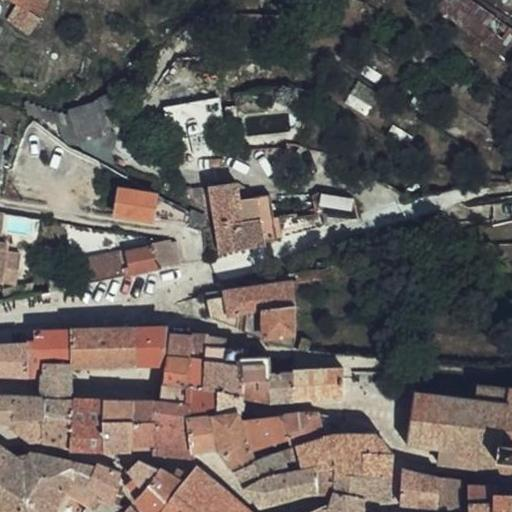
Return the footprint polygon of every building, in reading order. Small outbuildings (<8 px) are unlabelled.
[(40,0),(12,0),(18,3),(4,27),(27,41),(39,20),(31,16),(40,0)] [(511,16),(447,0),(384,0),(382,10),(511,43),(511,16)] [(171,134),(227,122),(221,94),(165,106),(171,134)] [(70,110),(82,139),(112,126),(100,97),(70,110)] [(272,217),(259,219),(255,197),(237,200),(234,182),(207,186),(207,189),(180,192),(182,204),(203,211),(211,211),(214,226),(253,220),(259,247),(277,243),(276,238),(359,221),(354,202),(317,195),(320,212),(296,217),(295,213),(272,217)] [(152,220),(155,197),(152,196),(117,189),(115,215),(152,220)] [(255,197),(259,219),(272,217),(268,194),(255,197)] [(0,210),(0,279),(18,282),(23,252),(9,250),(10,243),(2,241),(7,212),(0,210)] [(214,226),(218,254),(259,247),(253,220),(214,226)] [(81,282),(183,263),(179,243),(173,244),(172,239),(152,243),(153,247),(126,253),(125,249),(75,259),(81,282)] [(322,271),(334,269),(333,263),(321,265),(321,267),(322,271)] [(325,290),(323,280),(322,271),(321,267),(294,273),(298,295),(325,290)] [(298,295),(294,273),(264,280),(270,307),(299,301),(299,298),(298,295)] [(325,290),(337,287),(335,278),(323,280),(325,290)] [(247,284),(255,311),(270,307),(264,280),(247,284)] [(244,313),(249,312),(255,311),(247,284),(230,287),(235,310),(220,312),(219,315),(219,319),(240,327),(244,313)] [(214,315),(219,315),(220,312),(235,310),(230,287),(208,293),(214,315)] [(270,307),(255,311),(249,312),(247,329),(267,337),(295,330),(299,307),(299,301),(270,307)] [(174,335),(195,336),(196,336),(196,329),(176,327),(174,335)] [(137,364),(164,364),(168,330),(137,331),(137,364)] [(267,337),(267,339),(293,345),(295,332),(295,330),(267,337)] [(76,333),(77,362),(77,365),(137,364),(137,331),(76,333)] [(295,332),(293,345),(309,349),(310,336),(295,332)] [(51,363),(77,362),(76,333),(39,335),(40,346),(37,346),(39,377),(48,378),(48,374),(51,374),(51,363)] [(194,360),(195,336),(174,335),(173,347),(171,358),(194,360)] [(194,360),(192,388),(210,391),(210,367),(211,347),(228,348),(228,340),(228,338),(205,336),(196,336),(195,336),(194,360)] [(0,377),(35,378),(33,347),(0,347),(0,377)] [(210,367),(219,367),(227,367),(239,368),(245,368),(245,355),(245,349),(228,348),(211,347),(210,367)] [(256,355),(245,355),(245,368),(245,395),(272,399),(271,367),(271,355),(256,355)] [(169,386),(192,388),(194,360),(171,358),(171,365),(170,378),(168,379),(167,385),(169,386)] [(48,374),(48,378),(48,388),(49,397),(78,398),(78,389),(78,371),(77,365),(77,362),(51,363),(51,374),(48,374)] [(295,364),(295,366),(295,397),(347,394),(347,369),(347,365),(295,364)] [(271,367),(272,399),(295,397),(295,366),(271,367)] [(218,391),(219,367),(210,367),(210,391),(218,391)] [(218,391),(222,392),(222,398),(222,404),(245,406),(245,400),(245,395),(245,368),(239,368),(239,394),(227,392),(227,367),(219,367),(218,391)] [(239,394),(239,368),(227,367),(227,392),(239,394)] [(511,469),(511,383),(479,379),(477,395),(417,387),(411,442),(442,447),(440,460),(511,469)] [(251,441),(248,420),(247,414),(223,416),(222,404),(192,402),(192,395),(192,388),(169,386),(168,393),(167,401),(179,401),(178,427),(200,428),(202,447),(206,448),(227,450),(227,446),(251,441)] [(218,391),(210,391),(192,388),(192,395),(192,402),(222,404),(222,398),(222,392),(218,391)] [(35,421),(49,420),(49,397),(0,396),(0,421),(12,421),(16,421),(35,421)] [(49,420),(49,438),(81,442),(78,398),(49,397),(49,420)] [(111,398),(78,398),(81,442),(81,447),(112,448),(112,425),(111,398)] [(118,425),(120,400),(111,398),(112,425),(118,425)] [(138,425),(139,399),(120,400),(118,425),(138,425)] [(161,426),(164,400),(156,399),(139,399),(138,425),(161,426)] [(164,400),(161,426),(178,427),(179,401),(167,401),(164,400)] [(222,404),(223,416),(247,414),(245,406),(222,404)] [(280,413),(288,445),(290,452),(324,442),(324,434),(320,412),(300,408),(280,413)] [(288,445),(280,413),(248,420),(251,441),(259,464),(288,445)] [(30,433),(31,436),(36,438),(49,438),(49,420),(35,421),(33,421),(32,424),(30,426),(29,430),(30,433)] [(16,425),(17,428),(31,436),(30,433),(29,430),(30,426),(32,424),(33,421),(35,421),(16,421),(16,425)] [(119,444),(137,445),(138,425),(118,425),(112,425),(112,448),(119,448),(119,444)] [(138,425),(137,445),(146,446),(159,445),(161,426),(138,425)] [(200,428),(178,427),(161,426),(159,445),(159,450),(201,455),(202,447),(200,428)] [(343,429),(333,432),(324,434),(324,442),(290,452),(295,471),(302,468),(323,466),(339,465),(341,448),(343,429)] [(343,429),(341,448),(351,449),(350,467),(394,475),(396,451),(392,444),(382,429),(343,429)] [(92,511),(106,494),(95,490),(102,465),(37,452),(30,460),(27,458),(0,439),(0,511),(92,511)] [(227,450),(228,450),(244,474),(259,464),(251,441),(227,446),(227,450)] [(253,488),(295,471),(290,452),(288,445),(259,464),(244,474),(253,488)] [(350,467),(351,449),(341,448),(339,465),(339,469),(350,470),(350,467)] [(165,468),(146,458),(136,468),(149,489),(165,468)] [(119,498),(126,471),(103,461),(102,465),(95,490),(106,494),(118,499),(119,498)] [(256,511),(244,500),(223,482),(201,465),(195,472),(170,505),(181,511),(256,511)] [(339,469),(339,465),(323,466),(322,492),(337,494),(339,469)] [(322,492),(323,466),(302,468),(295,471),(301,496),(317,491),(322,492)] [(419,502),(422,469),(406,466),(402,501),(419,502)] [(165,468),(149,489),(145,495),(155,511),(181,511),(170,505),(195,472),(187,468),(179,473),(166,467),(165,468)] [(350,470),(347,496),(369,500),(392,502),(394,475),(350,467),(350,470)] [(347,496),(350,470),(339,469),(337,494),(336,504),(339,511),(367,511),(368,510),(369,500),(347,496)] [(422,469),(419,502),(464,506),(468,479),(445,474),(422,469)] [(295,471),(253,488),(264,506),(301,496),(295,471)] [(475,502),(492,503),(494,504),(497,490),(498,483),(478,481),(475,502)] [(511,511),(511,489),(510,490),(511,505),(494,504),(492,503),(492,511),(511,511)] [(510,490),(497,490),(494,504),(511,505),(510,490)] [(131,511),(135,507),(119,498),(118,499),(106,494),(92,511),(131,511)] [(475,502),(474,507),(473,511),(492,511),(492,503),(475,502)]
